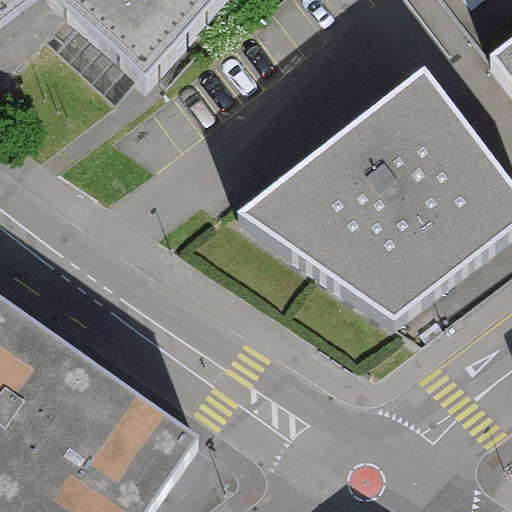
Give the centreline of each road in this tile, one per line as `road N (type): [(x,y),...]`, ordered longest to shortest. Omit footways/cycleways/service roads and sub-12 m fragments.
road 1 (secondary): [(366,482),(0,214)]
road 2 (residential): [(511,369),(366,482)]
